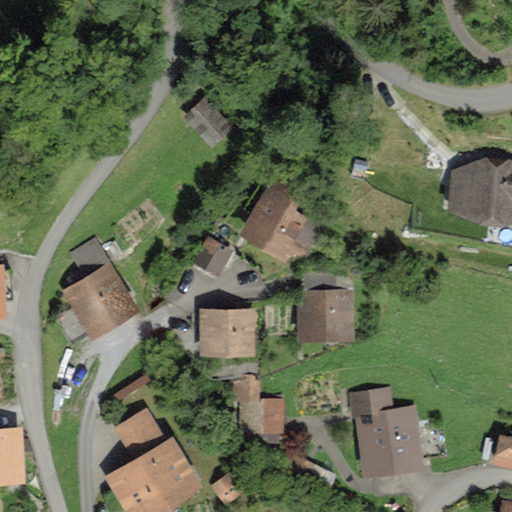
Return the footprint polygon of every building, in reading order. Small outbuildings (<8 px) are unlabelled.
[(238,123),(209,93),(187,114),(216,145),(238,123)] [(495,220),(511,220),(511,155),(497,154),(467,166),(463,207),(495,220)] [(245,228),(290,256),(296,246),(309,254),(339,206),(281,170),(245,228)] [(92,273),(119,257),(104,234),(77,251),(92,273)] [(218,275),(235,249),(211,234),(195,259),(218,275)] [(59,308),(80,341),(97,331),(100,336),(149,305),(119,257),(92,273),(70,287),(77,297),(59,308)] [(0,314),(10,314),(6,261),(0,261),(0,314)] [(309,339),(366,339),(365,270),(314,270),(314,288),(309,288),(309,339)] [(270,352),(269,304),(214,305),(215,353),(270,352)] [(241,400),(249,401),(248,430),(265,430),(266,396),(267,379),(262,379),(263,374),(253,374),(253,379),(242,380),(241,400)] [(399,405),(396,384),(354,390),(357,415),(361,414),(361,410),(399,405)] [(291,397),(266,396),(265,430),(265,442),(290,442),(291,397)] [(423,417),(421,402),(399,405),(361,410),(361,414),(370,475),(430,466),(428,455),(452,452),(447,414),(423,417)] [(184,432),(177,436),(158,405),(125,425),(144,456),(115,474),(138,511),(167,511),(215,483),(184,432)] [(0,482),(36,481),(33,423),(0,424),(0,482)] [(511,466),(511,432),(502,430),(493,463),(511,466)] [(315,475),(323,459),(302,447),(292,463),(315,475)] [(256,487),(241,468),(222,483),(237,502),(256,487)]
